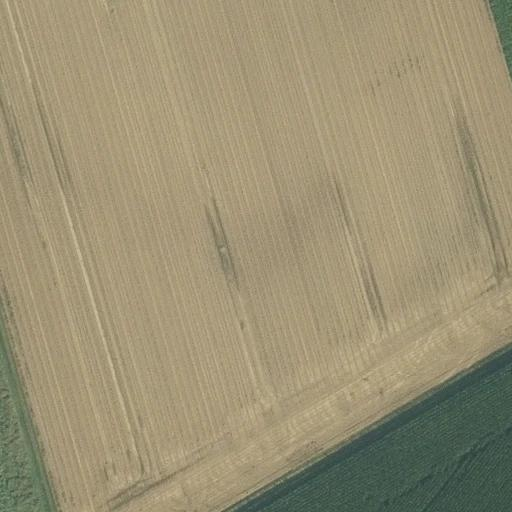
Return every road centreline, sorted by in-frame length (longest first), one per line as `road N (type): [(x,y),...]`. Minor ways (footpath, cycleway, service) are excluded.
road 1 (track): [(242,511),(511,356)]
road 2 (track): [(51,511),(0,334)]
